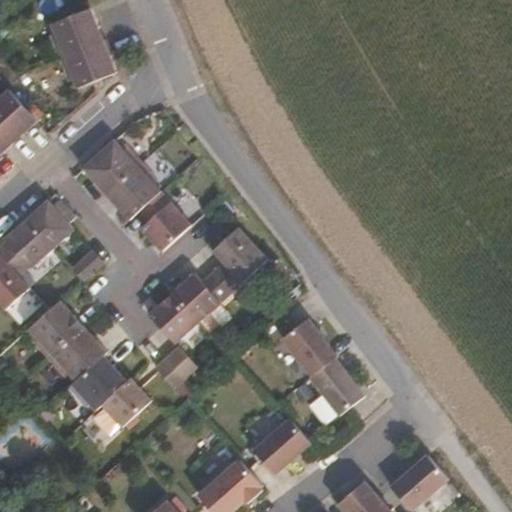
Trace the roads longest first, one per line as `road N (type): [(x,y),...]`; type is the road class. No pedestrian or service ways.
road 1 (residential): [(177,68),(203,119),(417,407)]
road 2 (residential): [(0,211),(136,87),(177,68)]
road 3 (residential): [(417,407),(282,511)]
